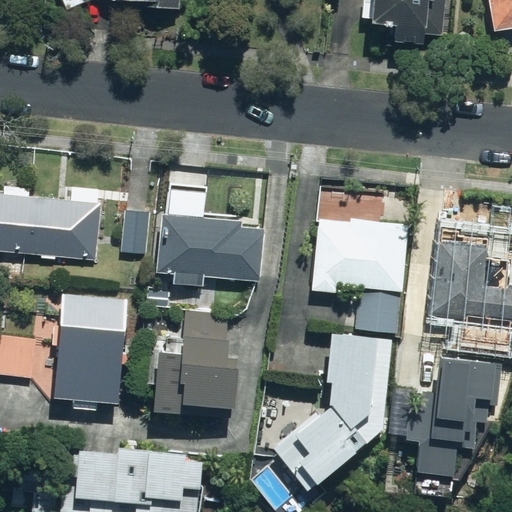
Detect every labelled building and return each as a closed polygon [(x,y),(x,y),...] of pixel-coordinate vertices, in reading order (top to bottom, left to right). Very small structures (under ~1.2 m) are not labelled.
[(381,0),(381,6),(402,7),(400,29),(436,31),(438,0),(381,0)] [(511,22),(511,0),(495,0),(500,25),(511,22)] [(74,193),(36,189),(37,182),(9,180),(9,187),(0,186),(0,243),(97,253),(102,195),(103,183),(75,180),(74,193)] [(248,213),(164,204),(158,261),(177,263),(176,278),(211,282),(212,271),(266,276),(272,223),(247,220),(248,213)] [(153,208),(129,206),(125,251),(149,253),(153,208)] [(414,220),(324,214),(319,285),(343,287),(344,280),(361,281),(358,325),(335,323),(332,373),(337,373),(336,392),(279,433),(314,481),(391,425),(397,336),(386,336),(387,327),(406,329),(409,285),(414,220)] [(511,354),(511,279),(507,279),(509,262),(490,261),(492,238),(444,234),(437,307),(468,310),(464,350),(448,349),(444,388),(427,386),(425,398),(419,397),(415,432),(427,433),(422,480),(459,484),(464,426),(473,427),(473,420),(480,421),(483,392),(498,393),(502,354),(511,354)] [(132,293),(70,288),(68,312),(35,310),(33,334),(2,331),(0,352),(0,370),(38,374),(40,340),(66,342),(62,391),(124,395),(132,293)] [(187,343),(166,341),(160,402),(207,406),(208,392),(246,396),(250,358),(235,357),(237,329),(229,328),(231,311),(191,307),(187,343)] [(192,447),(87,440),(87,448),(75,447),(74,457),(78,457),(77,467),(83,467),(82,471),(66,470),(63,511),(202,511),(205,482),(208,483),(210,456),(192,454),(192,447)]
